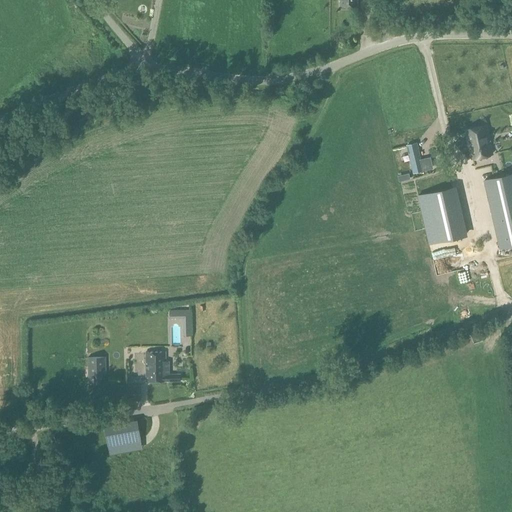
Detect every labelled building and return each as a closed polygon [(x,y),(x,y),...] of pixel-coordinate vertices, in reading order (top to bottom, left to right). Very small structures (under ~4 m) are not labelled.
[(465,127),(472,159),(492,155),(485,123),(465,127)] [(417,143),(407,145),(414,171),(423,169),(421,159),(417,143)] [(511,173),(484,180),(500,248),(511,245),(511,173)] [(452,213),(471,208),(463,176),(444,181),(452,213)] [(419,219),(437,218),(433,184),(416,185),(419,219)] [(460,224),(428,232),(430,243),(463,236),(460,224)] [(463,281),(467,299),(487,295),(483,276),(463,281)] [(191,309),(183,310),(183,318),(183,323),(191,323),(191,309)] [(166,361),(166,352),(146,352),(146,381),(180,380),(180,374),(169,374),(169,361),(166,361)] [(106,383),(106,357),(88,358),(89,383),(106,383)] [(404,374),(397,378),(399,383),(407,380),(404,374)] [(113,400),(140,399),(140,386),(112,386),(113,400)] [(192,433),(217,431),(216,417),(191,419),(192,433)] [(138,421),(106,426),(109,445),(118,444),(119,451),(142,447),(138,421)] [(210,444),(225,444),(225,435),(210,435),(210,444)]
